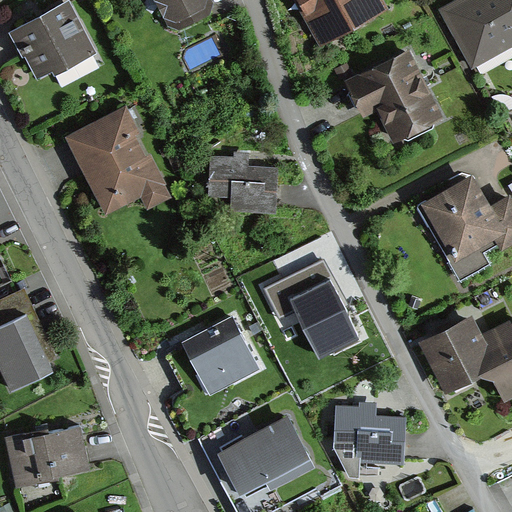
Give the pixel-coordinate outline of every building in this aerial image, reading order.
[(161,0),(178,32),(208,19),(214,0),(161,0)] [(307,0),(327,38),(336,0),(307,0)] [(376,0),(336,0),(327,38),(382,10),(376,0)] [(511,0),(469,0),(451,9),(482,67),(511,51),(511,0)] [(72,4),(14,34),(39,83),(56,75),(60,84),(102,62),(72,4)] [(511,51),(482,67),(503,107),(511,102),(511,51)] [(410,55),(348,85),(357,104),(361,113),(380,105),(400,144),(445,121),(410,55)] [(127,114),(74,141),(113,217),(147,200),(154,214),(174,204),(127,114)] [(216,160),(215,199),(236,200),(236,212),(279,213),(280,170),(252,169),(252,160),(216,160)] [(456,190),(425,206),(464,280),(511,255),(511,200),(496,209),(480,178),(456,190)] [(363,339),(325,260),(264,290),(278,319),(296,311),(320,360),(363,339)] [(0,380),(9,399),(60,374),(55,365),(62,362),(25,288),(0,300),(0,380)] [(238,314),(181,343),(213,404),(269,375),(238,314)] [(428,345),(452,392),(493,371),(510,405),(511,403),(511,326),(489,338),(480,319),(428,345)] [(276,398),(217,427),(231,455),(217,462),(238,503),(303,470),(291,446),(298,442),(276,398)] [(407,467),(407,418),(381,418),(382,407),(341,407),(341,451),(361,451),(361,467),(407,467)] [(13,438),(19,484),(93,474),(86,428),(13,438)]
